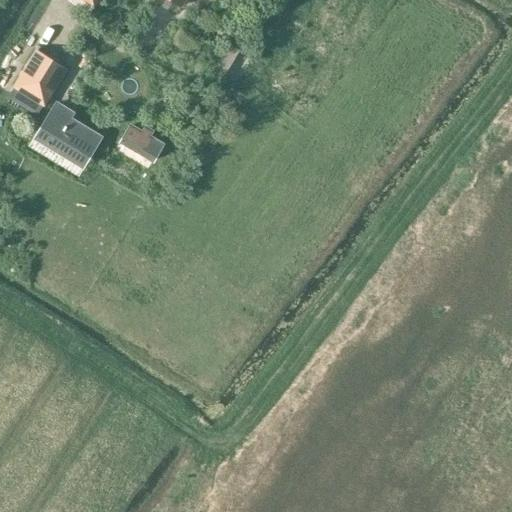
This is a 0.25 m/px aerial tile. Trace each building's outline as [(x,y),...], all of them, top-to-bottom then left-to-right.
[(98,0),(79,0),(93,8),(98,0)] [(167,0),(180,8),(185,0),(167,0)] [(203,41),(182,29),(173,43),(195,56),(203,41)] [(224,76),(240,50),(226,41),(210,67),(224,76)] [(13,88),(7,97),(36,116),(42,106),(44,107),(67,69),(35,49),(12,87),(13,88)] [(55,102),(33,139),(73,164),(93,132),(71,118),(73,114),(55,102)] [(118,143),(152,163),(163,145),(149,137),(153,131),(144,126),(141,132),(129,125),(118,143)]
